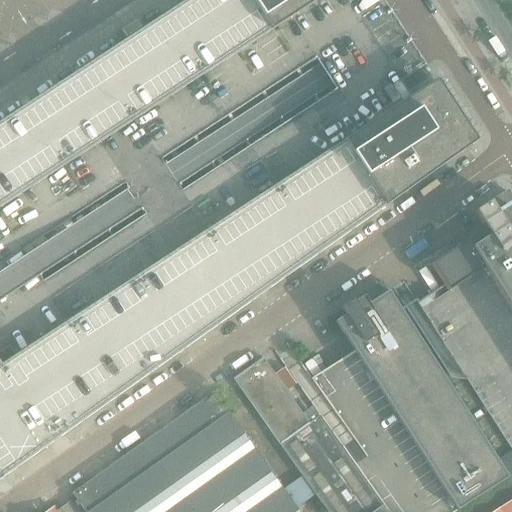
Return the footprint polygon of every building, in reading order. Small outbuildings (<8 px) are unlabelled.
[(169,98),(135,120),(100,143),(66,165),(31,188),(0,208),(0,366),(14,357),(35,344),(69,321),(104,299),(138,276),(173,253),(207,231),(241,208),(276,186),(310,163),(345,141),(408,99),(401,87),(428,70),(423,63),(399,26),(381,0),(319,0),(273,31),(238,53),(204,75),(169,98)] [(238,53),(203,0),(186,0),(164,14),(204,75),(238,53)] [(256,5),(252,0),(203,0),(238,53),(273,31),(256,5)] [(252,0),(256,5),(273,31),(319,0),(252,0)] [(204,75),(164,14),(129,37),(169,98),(204,75)] [(169,98),(129,37),(95,59),(135,120),(169,98)] [(135,120),(95,59),(60,82),(100,143),(135,120)] [(100,143),(60,82),(26,104),(66,165),(100,143)] [(388,205),(469,148),(475,143),(435,82),(408,99),(345,141),(360,164),(376,188),(388,205)] [(66,165),(26,104),(0,120),(0,140),(31,188),(66,165)] [(0,208),(31,188),(0,140),(0,208)] [(360,164),(345,141),(310,163),(354,229),(388,205),(376,188),(360,164)] [(354,229),(310,163),(276,186),(320,253),(354,229)] [(320,253),(276,186),(241,208),(287,277),(320,253)] [(485,229),(429,265),(442,285),(447,293),(483,270),(511,314),(511,210),(505,200),(492,209),(488,204),(474,213),(485,229)] [(287,277),(241,208),(207,231),(253,301),(287,277)] [(253,301),(207,231),(173,253),(220,324),(253,301)] [(220,324),(173,253),(138,276),(186,348),(220,324)] [(447,293),(442,285),(417,300),(511,448),(511,314),(483,270),(447,293)] [(186,348),(138,276),(104,299),(152,372),(186,348)] [(509,479),(435,363),(388,291),(381,295),(376,288),(353,302),(352,301),(340,308),(345,316),(336,322),(343,334),(355,351),(311,380),(322,397),(365,458),(354,466),(386,511),(457,511),(458,511),(509,479)] [(152,372),(104,299),(69,321),(119,396),(152,372)] [(119,396),(69,321),(35,344),(85,420),(119,396)] [(0,366),(0,479),(85,420),(35,344),(14,357),(0,366)] [(385,511),(379,503),(318,417),(308,424),(262,358),(233,379),(302,477),(314,494),(326,511),(385,511)] [(296,511),(295,510),(294,508),(314,494),(302,477),(281,491),(278,486),(267,471),(251,448),(240,433),(225,411),(215,398),(216,397),(213,393),(71,494),(74,498),(76,500),(73,502),(77,507),(79,506),(83,511),(296,511)] [(511,511),(511,499),(499,508),(502,511),(511,511)]
